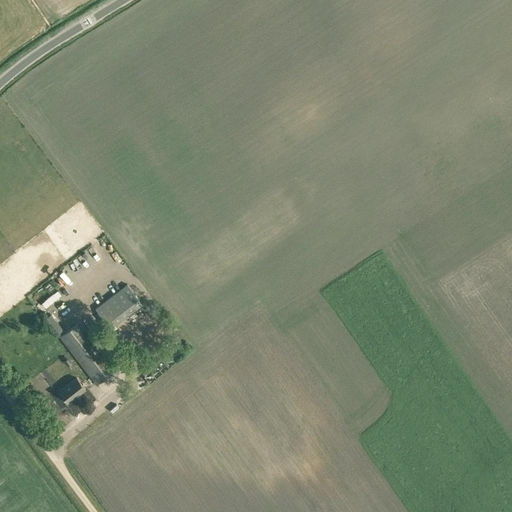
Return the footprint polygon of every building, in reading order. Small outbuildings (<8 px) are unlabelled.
[(48,278),(39,286),(44,293),(53,285),(48,278)] [(110,328),(142,303),(127,284),(95,308),(110,328)] [(97,385),(118,368),(81,320),(60,337),(97,385)] [(155,367),(171,358),(166,349),(149,358),(155,367)] [(85,389),(77,378),(59,392),(68,403),(85,389)]
